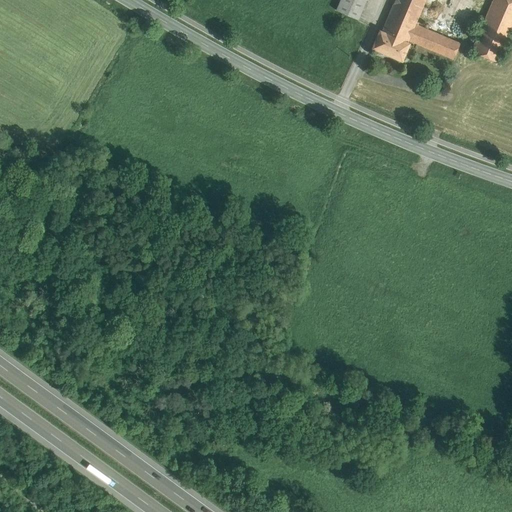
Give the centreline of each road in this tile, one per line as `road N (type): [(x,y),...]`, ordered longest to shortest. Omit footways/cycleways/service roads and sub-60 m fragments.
road 1 (secondary): [(511,180),(315,102),(128,0)]
road 2 (motorway): [(202,511),(0,362)]
road 3 (motorway): [(0,394),(159,511)]
